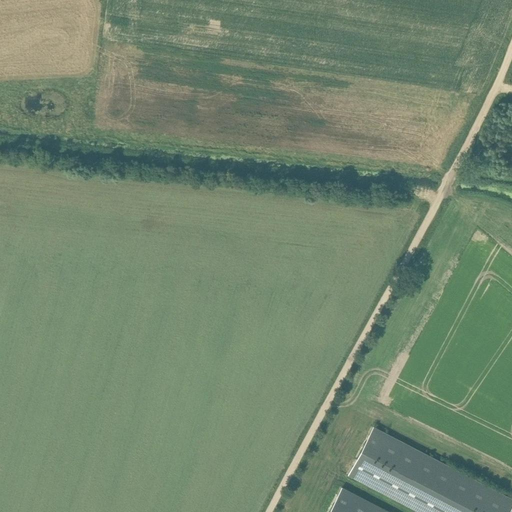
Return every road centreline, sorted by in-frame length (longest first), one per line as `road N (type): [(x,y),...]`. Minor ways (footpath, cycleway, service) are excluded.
road 1 (track): [(511,45),(277,511)]
road 2 (track): [(438,198),(0,143)]
